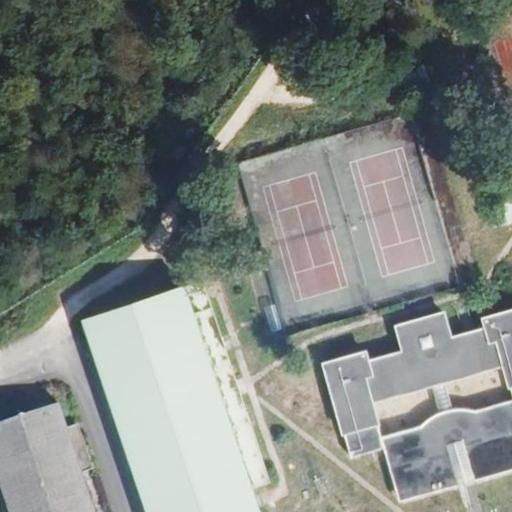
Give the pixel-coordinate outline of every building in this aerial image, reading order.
[(284,235),(297,299),(340,289),(327,226),(284,235)] [(255,511),(188,287),(83,325),(147,511),(255,511)] [(395,327),(403,353),(371,362),(367,352),(325,365),(352,460),(385,448),(383,440),(377,405),(505,368),(511,389),(511,312),(485,320),(487,330),(454,340),(447,313),(395,327)] [(420,430),(383,440),(385,448),(400,502),(511,470),(511,402),(478,413),(464,410),(455,411),(439,415),(431,421),(420,430)] [(95,511),(61,408),(0,427),(0,486),(8,511),(95,511)]
